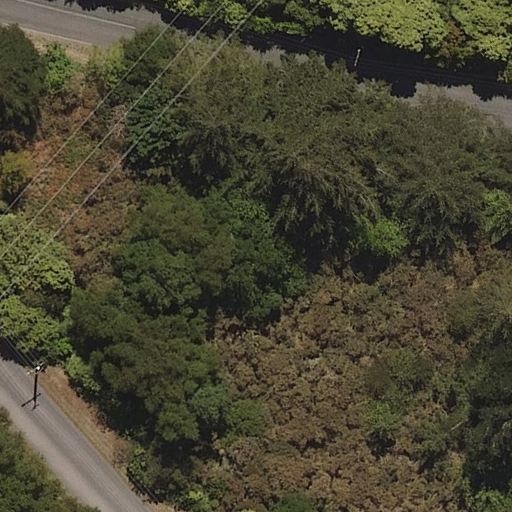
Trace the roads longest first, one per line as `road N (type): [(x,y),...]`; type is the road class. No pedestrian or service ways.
road 1 (unclassified): [(42,0),(511,123)]
road 2 (residential): [(0,379),(117,511)]
